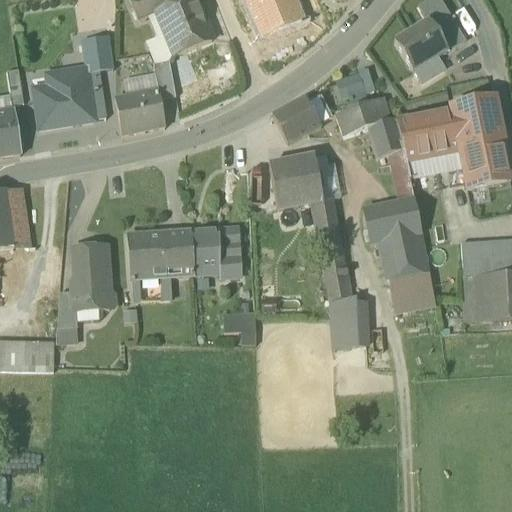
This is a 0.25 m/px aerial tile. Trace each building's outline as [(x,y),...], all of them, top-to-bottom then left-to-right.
[(127,0),(137,24),(147,20),(157,16),(156,15),(174,7),(170,0),(127,0)] [(165,37),(174,59),(211,44),(202,23),(204,18),(201,10),(196,8),(192,0),(191,0),(174,7),(156,15),(157,16),(165,37)] [(292,0),(244,0),(262,43),(303,26),(292,0)] [(433,0),(417,10),(427,25),(428,24),(435,36),(452,25),(437,0),(433,0)] [(157,16),(147,20),(156,41),(165,37),(157,16)] [(446,54),(435,36),(428,24),(427,25),(393,45),(412,76),(414,75),(437,61),(447,55),(446,54)] [(435,36),(446,54),(463,43),(452,25),(435,36)] [(174,59),(165,37),(156,41),(146,45),(155,68),(168,65),(174,59)] [(86,77),(98,76),(113,73),(107,40),(80,45),(85,73),(86,77)] [(414,75),(420,86),(443,72),(437,61),(414,75)] [(157,93),(159,104),(175,101),(168,65),(155,68),(153,68),(154,77),(157,93)] [(369,71),(356,77),(364,99),(376,95),(369,71)] [(10,99),(11,110),(23,108),(18,73),(6,75),(10,99)] [(33,93),(39,132),(93,124),(86,77),(85,73),(63,76),(65,88),(45,91),(33,93)] [(43,79),(45,91),(65,88),(63,76),(43,79)] [(86,77),(93,124),(105,122),(98,76),(86,77)] [(157,93),(154,77),(121,83),(124,99),(157,93)] [(348,101),(353,112),(367,107),(364,99),(356,77),(342,82),(348,101)] [(348,101),(342,82),(334,84),(341,103),(348,101)] [(114,101),(121,139),(164,131),(159,104),(157,93),(124,99),(114,101)] [(318,126),(328,120),(332,119),(321,98),(307,106),(318,126)] [(0,115),(12,114),(11,110),(10,99),(0,100),(0,115)] [(272,119),(287,148),(320,131),(318,126),(307,106),(305,101),(272,119)] [(343,141),(367,132),(389,124),(382,101),(367,107),(353,112),(335,119),(343,141)] [(449,112),(450,114),(458,153),(462,173),(466,193),(510,185),(493,103),(449,112)] [(13,114),(12,114),(0,115),(0,161),(20,158),(13,114)] [(432,158),(458,153),(450,114),(424,119),(432,158)] [(406,164),(432,158),(424,119),(396,125),(403,153),(405,164),(406,164)] [(389,158),(398,205),(413,201),(409,183),(405,164),(403,153),(393,122),(389,124),(367,132),(377,162),(389,158)] [(432,158),(406,164),(405,164),(409,183),(462,173),(458,153),(432,158)] [(322,204),(331,202),(340,201),(334,166),(328,167),(326,158),(313,161),(322,204)] [(268,169),(276,213),(311,207),(322,205),(322,204),(313,161),(268,169)] [(4,194),(13,251),(29,249),(21,192),(4,194)] [(0,253),(13,251),(4,194),(0,194),(0,253)] [(370,249),(378,247),(420,238),(413,201),(398,205),(362,213),(370,249)] [(311,207),(329,306),(350,302),(331,202),(322,204),(322,205),(311,207)] [(236,231),(218,233),(219,277),(219,281),(239,280),(238,258),(232,258),(231,247),(237,247),(236,231)] [(193,279),(219,277),(218,233),(190,234),(193,279)] [(170,281),(193,279),(190,234),(127,239),(131,285),(139,284),(159,282),(170,281)] [(387,289),(389,289),(429,280),(430,280),(420,238),(378,247),(387,287),(387,289)] [(511,242),(460,246),(462,279),(492,277),(511,275),(511,242)] [(74,311),(75,311),(97,309),(102,313),(109,313),(113,307),(112,300),(108,296),(105,251),(74,253),(77,287),(72,287),(73,295),(74,311)] [(511,275),(492,277),(495,324),(511,322),(511,275)] [(463,326),(495,324),(492,277),(462,279),(460,279),(463,326)] [(432,299),(429,280),(389,289),(393,308),(432,299)] [(170,281),(159,282),(161,304),(172,304),(170,281)] [(139,284),(131,285),(132,306),(140,306),(139,284)] [(59,296),(56,332),(77,331),(76,325),(75,311),(74,311),(73,295),(59,296)] [(432,299),(393,308),(395,319),(435,310),(432,299)] [(356,301),(350,302),(329,306),(330,322),(331,353),(366,350),(364,306),(357,306),(356,301)] [(102,320),(102,313),(97,309),(75,311),(76,325),(99,323),(102,320)] [(122,314),(123,326),(136,325),(136,313),(122,314)] [(221,320),(222,337),(240,336),(254,335),(254,324),(253,318),(221,320)] [(77,348),(77,331),(56,332),(54,347),(77,348)] [(255,349),(254,335),(240,336),(240,349),(255,349)] [(0,373),(24,375),(24,345),(0,344),(0,373)] [(53,345),(24,345),(24,375),(53,375),(53,345)]
